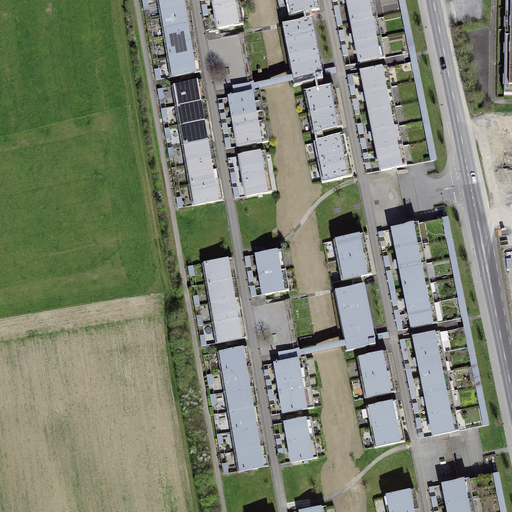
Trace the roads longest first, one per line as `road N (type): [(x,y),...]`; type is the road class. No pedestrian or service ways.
road 1 (residential): [(329,0),(428,511)]
road 2 (residential): [(195,0),(283,511)]
road 3 (track): [(223,511),(136,0)]
road 4 (primary): [(511,385),(434,0)]
